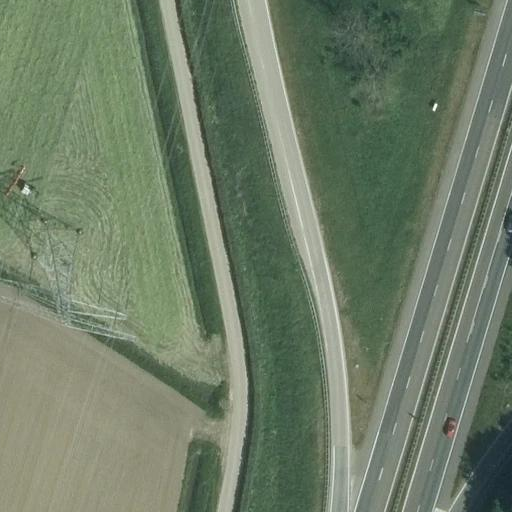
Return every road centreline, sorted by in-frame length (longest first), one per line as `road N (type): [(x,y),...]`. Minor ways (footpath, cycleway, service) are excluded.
road 1 (motorway): [(260,0),(315,233),(347,511)]
road 2 (unclassified): [(228,511),(244,376),(171,0)]
road 3 (motorway): [(511,30),(368,511)]
road 4 (motorway): [(415,511),(511,188)]
